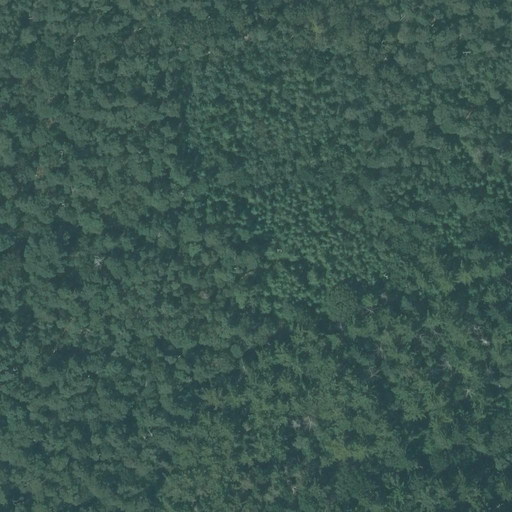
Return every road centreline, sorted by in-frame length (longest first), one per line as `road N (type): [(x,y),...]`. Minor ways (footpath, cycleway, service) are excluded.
road 1 (track): [(334,0),(0,54)]
road 2 (track): [(511,416),(210,511)]
